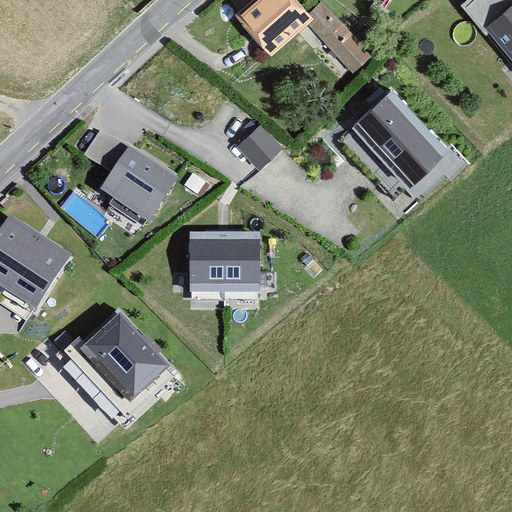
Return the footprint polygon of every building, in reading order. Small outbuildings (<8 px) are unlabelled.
[(295,0),(265,0),(246,17),(276,53),(314,21),(295,0)] [(511,0),(473,0),(465,7),(511,61),(511,0)] [(372,53),(331,10),(313,27),(354,69),(372,53)] [(357,127),(410,185),(447,152),(394,94),(357,127)] [(243,147),(260,165),(278,148),(261,130),(243,147)] [(132,149),(105,189),(150,218),(176,178),(132,149)] [(69,257),(10,220),(0,235),(0,288),(35,310),(69,257)] [(258,234),(192,234),(192,292),(257,292),(258,234)] [(167,367),(122,316),(82,352),(128,402),(167,367)]
